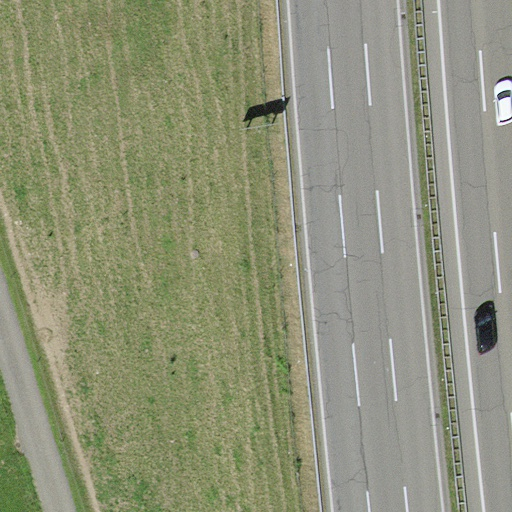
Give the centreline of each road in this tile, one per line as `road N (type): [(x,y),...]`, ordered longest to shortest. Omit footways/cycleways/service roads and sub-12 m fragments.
road 1 (motorway): [(348,0),(393,511)]
road 2 (motorway): [(511,371),(479,0)]
road 3 (unclassified): [(0,272),(66,511)]
